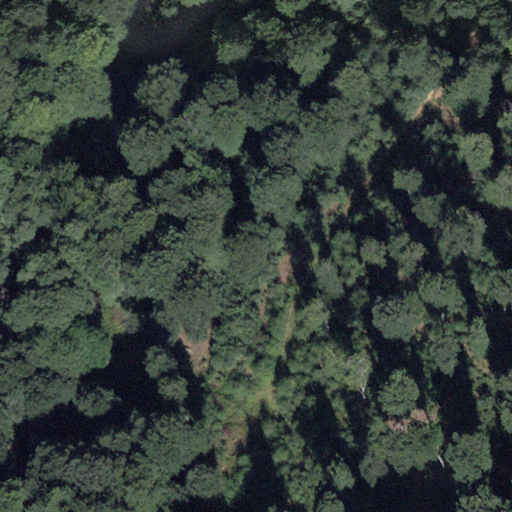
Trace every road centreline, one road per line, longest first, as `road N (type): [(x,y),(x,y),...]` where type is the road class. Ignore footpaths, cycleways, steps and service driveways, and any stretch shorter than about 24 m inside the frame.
road 1 (track): [(273,395),(290,313),(309,269),(497,0)]
road 2 (track): [(141,0),(129,29),(154,42),(215,0)]
